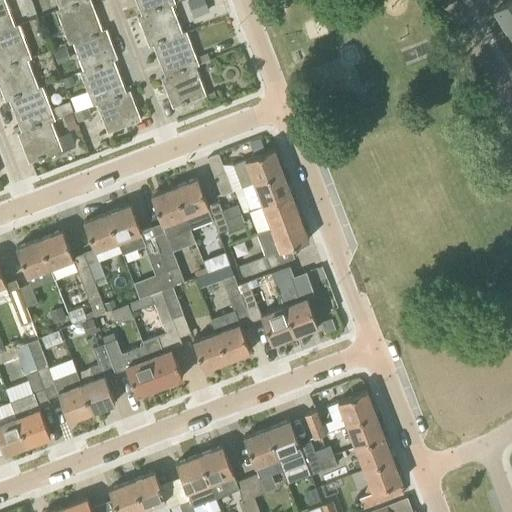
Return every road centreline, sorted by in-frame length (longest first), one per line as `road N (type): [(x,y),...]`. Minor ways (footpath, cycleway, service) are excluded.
road 1 (residential): [(0,496),(378,350)]
road 2 (residential): [(378,350),(286,110)]
road 3 (residential): [(112,0),(171,156)]
road 4 (residential): [(38,208),(171,156)]
road 5 (residential): [(423,470),(378,350)]
road 6 (residential): [(171,156),(286,110)]
